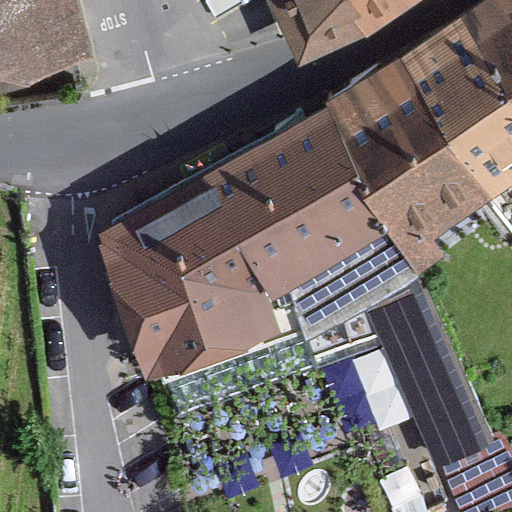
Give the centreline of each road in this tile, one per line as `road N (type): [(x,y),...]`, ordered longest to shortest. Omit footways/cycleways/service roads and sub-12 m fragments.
road 1 (residential): [(100,511),(70,146)]
road 2 (tertiary): [(164,124),(318,66),(432,0)]
road 3 (residential): [(164,124),(129,0)]
